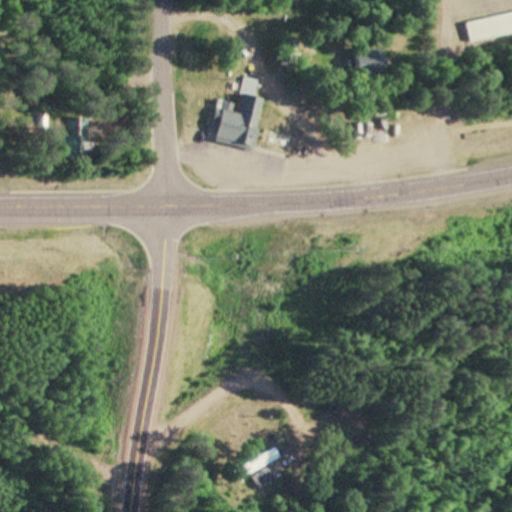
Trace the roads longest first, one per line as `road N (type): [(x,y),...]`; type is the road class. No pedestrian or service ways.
road 1 (primary): [(511,172),(383,195),(0,201)]
road 2 (secondary): [(134,511),(175,202)]
road 3 (residential): [(173,0),(175,202)]
